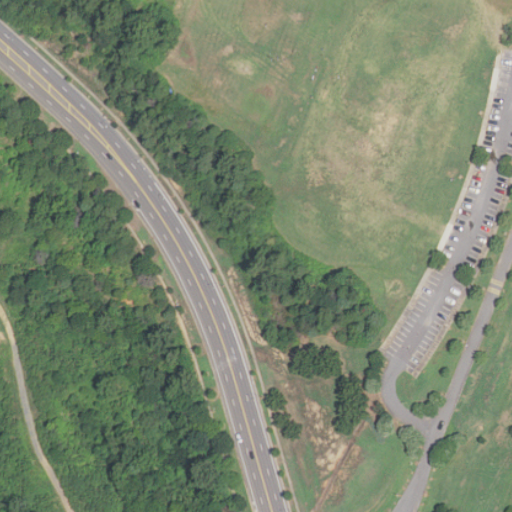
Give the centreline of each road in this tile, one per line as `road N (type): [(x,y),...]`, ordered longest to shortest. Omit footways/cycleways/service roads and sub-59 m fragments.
road 1 (secondary): [(137,179),(212,310),(274,511)]
road 2 (secondary): [(0,41),(92,125),(137,179)]
